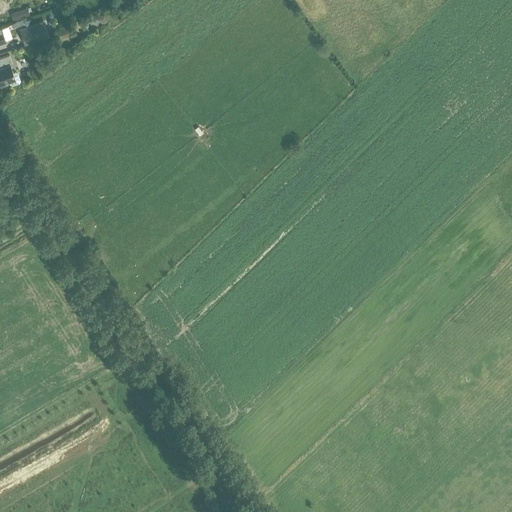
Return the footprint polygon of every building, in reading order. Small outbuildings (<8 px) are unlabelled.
[(31,15),(28,7),(11,13),(14,21),(31,15)] [(99,16),(102,22),(107,18),(104,13),(99,16)] [(46,24),(22,32),(26,42),(49,34),(46,24)] [(0,42),(6,40),(12,38),(8,26),(2,29),(1,26),(0,26),(0,42)] [(66,27),(58,31),(62,38),(70,34),(66,27)] [(0,84),(9,82),(10,84),(12,85),(19,82),(20,80),(17,72),(13,73),(10,65),(13,64),(9,55),(0,58),(0,84)]
